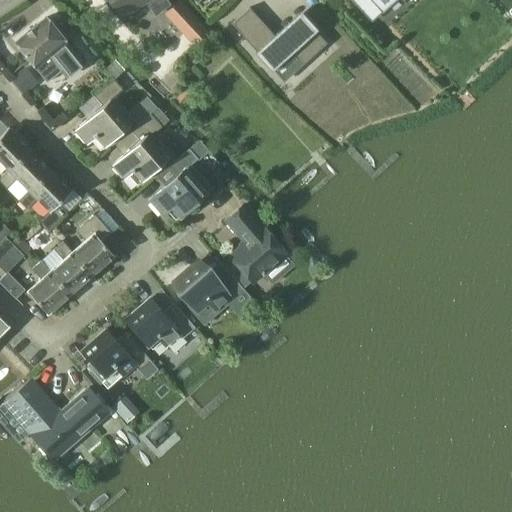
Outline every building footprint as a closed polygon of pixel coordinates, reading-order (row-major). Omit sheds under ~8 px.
[(108,0),(122,19),(147,3),(154,14),(170,2),(168,0),(108,0)] [(179,0),(176,0),(164,13),(193,44),(208,30),(179,0)] [(351,0),(371,21),(393,0),(351,0)] [(232,20),(257,46),(276,28),(251,2),(232,20)] [(68,76),(84,63),(68,43),(46,16),(15,42),(37,68),(48,82),(63,70),(68,76)] [(362,57),(336,32),(312,56),(282,25),(265,42),(312,88),(330,70),(338,79),(362,57)] [(130,83),(123,75),(116,81),(114,78),(93,95),(102,105),(74,129),(87,144),(93,139),(101,149),(131,123),(111,99),(130,83)] [(141,182),(168,158),(150,137),(162,126),(151,113),(131,130),(139,140),(112,164),(124,178),(129,175),(137,184),(141,181),(141,182)] [(8,171),(30,148),(8,127),(0,135),(0,163),(7,170),(8,171)] [(28,191),(50,169),(30,148),(8,171),(7,170),(0,177),(0,181),(7,188),(16,179),(27,191),(28,191)] [(162,213),(169,208),(177,218),(179,216),(179,217),(206,193),(205,192),(211,187),(191,164),(198,158),(189,148),(169,165),(178,174),(150,199),(162,213)] [(58,203),(71,190),(50,169),(28,191),(27,191),(18,200),(27,209),(36,199),(49,212),(40,221),(49,230),(67,212),(58,203)] [(244,203),(224,221),(240,240),(237,243),(238,244),(226,255),(251,284),(287,253),(244,203)] [(92,275),(115,255),(102,241),(112,233),(94,213),(75,230),(84,240),(72,250),(71,251),(92,275)] [(0,220),(0,241),(5,236),(11,231),(0,220)] [(0,259),(14,245),(5,236),(0,241),(0,259)] [(71,294),(92,275),(71,251),(72,250),(63,241),(53,249),(62,259),(50,269),(49,270),(71,294)] [(14,245),(0,259),(0,267),(6,273),(24,254),(14,245)] [(48,314),(71,294),(49,270),(50,269),(41,259),(32,268),(40,278),(27,290),(48,314)] [(199,261),(175,282),(197,308),(198,308),(200,311),(210,302),(215,309),(229,297),(231,300),(244,289),(232,274),(231,273),(230,272),(223,264),(220,261),(208,271),(199,261)] [(163,313),(149,297),(125,318),(148,345),(148,344),(151,347),(161,339),(166,345),(180,333),(183,337),(195,327),(175,303),(163,313)] [(0,315),(0,333),(9,325),(0,315)] [(81,349),(91,360),(87,364),(107,388),(108,387),(108,386),(121,375),(123,377),(136,365),(140,369),(151,359),(127,332),(116,339),(106,327),(81,349)] [(32,381),(0,408),(0,417),(4,422),(16,413),(55,458),(107,413),(86,388),(59,412),(32,381)]
